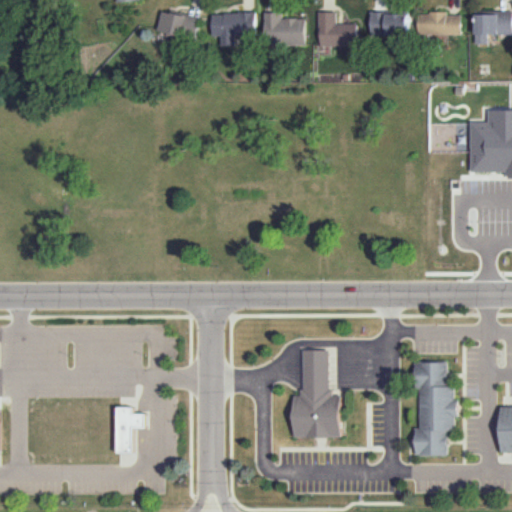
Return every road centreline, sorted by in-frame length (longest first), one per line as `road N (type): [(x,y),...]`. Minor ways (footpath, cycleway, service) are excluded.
road 1 (residential): [(0,295),(511,296)]
road 2 (residential): [(212,476),(210,297)]
